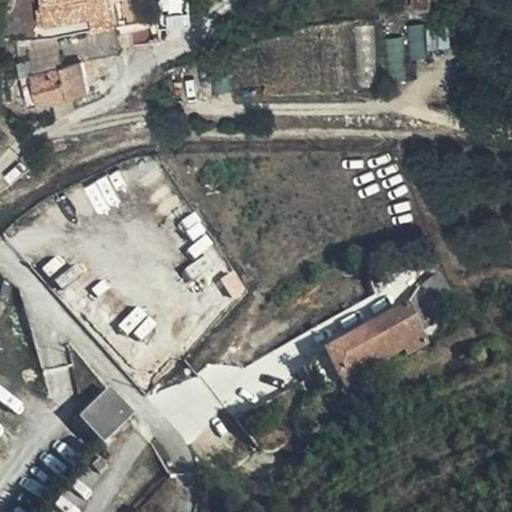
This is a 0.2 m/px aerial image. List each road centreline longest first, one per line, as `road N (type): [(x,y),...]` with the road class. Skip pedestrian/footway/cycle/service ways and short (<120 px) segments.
road 1 (track): [(0,210),(38,176),(161,139),(511,140)]
road 2 (unclassified): [(0,257),(161,427),(174,460)]
